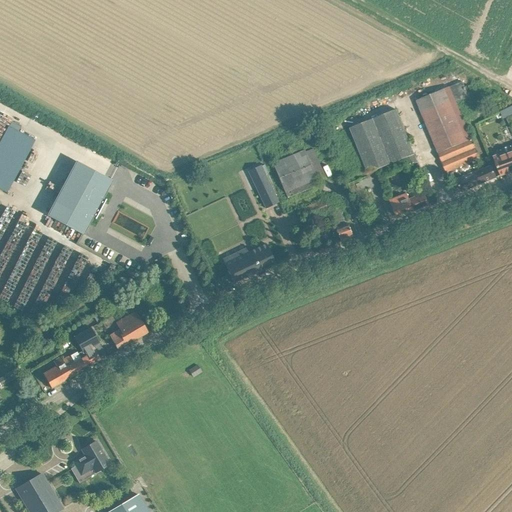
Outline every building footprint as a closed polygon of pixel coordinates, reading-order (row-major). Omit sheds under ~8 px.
[(446,172),(479,158),(456,102),(469,97),(463,82),(417,101),(446,172)] [(418,163),(396,110),(350,129),(368,174),(404,159),(407,167),(418,163)] [(497,158),(511,152),(511,146),(511,145),(494,152),(496,156),(497,158)] [(324,176),(313,149),(305,152),(304,150),(273,163),(283,189),(287,198),(318,185),(316,179),(324,176)] [(496,156),(493,157),(497,167),(500,176),(511,171),(511,152),(497,158),(496,156)] [(76,163),(48,215),(83,234),(93,216),(94,217),(95,218),(95,219),(106,200),(105,199),(105,201),(103,200),(102,199),(111,181),(76,163)] [(415,182),(424,179),(418,165),(409,168),(415,182)] [(496,178),(491,166),(473,173),(457,180),(459,186),(460,188),(462,191),(477,185),(496,178)] [(408,167),(395,173),(398,179),(410,174),(408,167)] [(262,187),(257,189),(266,209),(278,203),(265,175),(258,178),(262,187)] [(19,204),(28,181),(22,179),(13,202),(19,204)] [(42,198),(46,189),(39,186),(35,195),(42,198)] [(399,196),(389,200),(390,201),(392,206),(396,216),(413,210),(414,212),(429,206),(426,197),(423,195),(416,197),(412,199),(409,200),(407,193),(404,194),(402,189),(397,191),(399,196)] [(343,215),(353,213),(348,197),(339,199),(343,215)] [(301,220),(327,209),(323,200),(298,210),(301,220)] [(345,225),(338,208),(330,211),(335,225),(334,226),(340,241),(352,236),(347,224),(345,225)] [(347,219),(351,229),(363,225),(361,219),(358,220),(357,216),(347,219)] [(224,264),(234,284),(260,271),(259,269),(274,262),(266,245),(248,253),(224,264)] [(106,326),(124,314),(118,305),(101,317),(106,326)] [(118,350),(148,333),(135,311),(115,322),(119,329),(109,335),(118,350)] [(86,368),(100,360),(93,347),(100,343),(91,328),(73,338),(82,353),(78,355),(86,368)] [(86,368),(78,355),(77,352),(63,360),(61,358),(54,362),(57,367),(43,374),(51,388),(86,368)] [(193,378),(202,373),(197,364),(188,370),(193,378)] [(0,384),(1,387),(22,375),(19,369),(0,378),(0,384)] [(73,461),(81,475),(93,468),(95,472),(109,464),(96,441),(82,450),(85,455),(82,457),(81,456),(73,461)] [(30,511),(56,511),(62,509),(41,474),(16,489),(30,511)] [(148,511),(139,495),(110,511),(148,511)]
